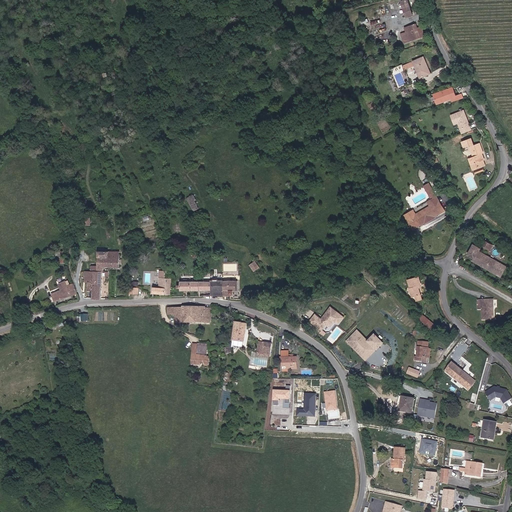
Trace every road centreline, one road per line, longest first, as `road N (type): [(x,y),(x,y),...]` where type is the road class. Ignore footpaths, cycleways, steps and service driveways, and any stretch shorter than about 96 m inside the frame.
road 1 (unclassified): [(423,0),(506,159),(446,261)]
road 2 (unclassified): [(216,300),(280,322),(329,354),(343,375),(363,479),(356,511)]
road 3 (unclassified): [(446,261),(386,255),(285,296),(216,300)]
road 4 (unclassified): [(0,331),(84,302),(216,300)]
road 5 (unclassified): [(446,261),(442,298),(454,319),(511,364)]
